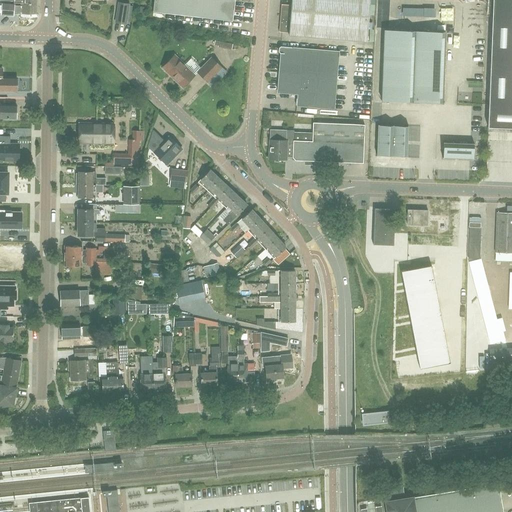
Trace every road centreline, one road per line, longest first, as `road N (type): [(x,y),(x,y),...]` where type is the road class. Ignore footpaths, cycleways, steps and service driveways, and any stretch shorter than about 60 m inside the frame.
road 1 (residential): [(215,146),(305,255),(310,314),(300,388),(282,400),(109,419),(58,422),(42,413)]
road 2 (unclassified): [(42,413),(47,39)]
road 3 (unclassified): [(346,435),(344,297),(337,262),(314,219)]
road 4 (unclassified): [(215,146),(110,49),(47,39)]
road 5 (unknown): [(463,191),(459,390)]
road 6 (unclassified): [(330,194),(353,187),(511,193)]
road 7 (unclassified): [(251,151),(262,0)]
